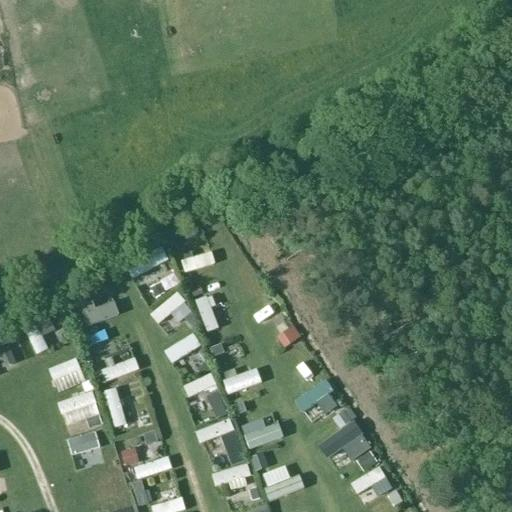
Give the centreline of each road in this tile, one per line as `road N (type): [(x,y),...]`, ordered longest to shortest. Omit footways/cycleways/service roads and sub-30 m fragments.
road 1 (track): [(324,511),(212,231)]
road 2 (track): [(203,511),(114,270)]
